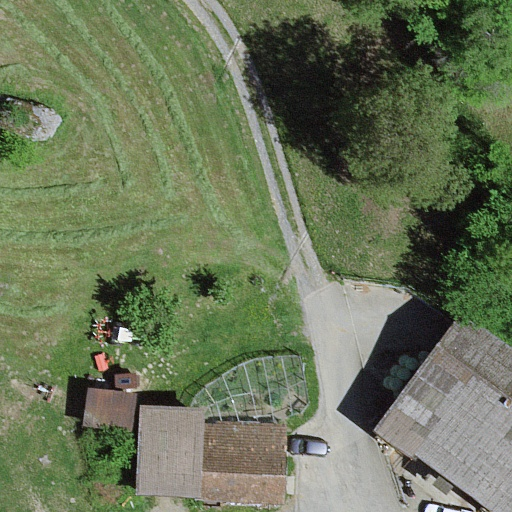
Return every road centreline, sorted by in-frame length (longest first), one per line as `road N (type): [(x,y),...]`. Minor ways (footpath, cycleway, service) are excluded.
road 1 (track): [(316,290),(271,147),(231,48),(199,0)]
road 2 (unclassified): [(367,511),(316,290)]
